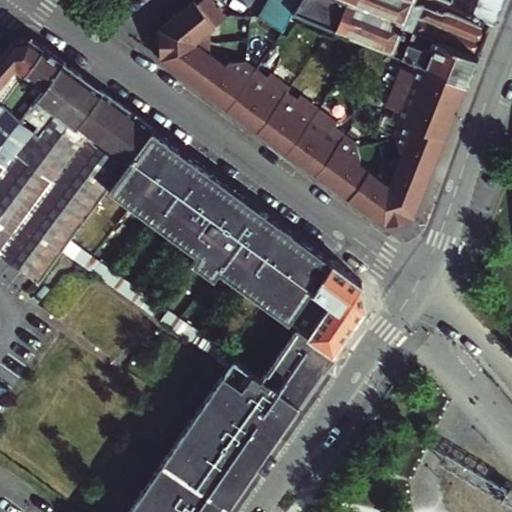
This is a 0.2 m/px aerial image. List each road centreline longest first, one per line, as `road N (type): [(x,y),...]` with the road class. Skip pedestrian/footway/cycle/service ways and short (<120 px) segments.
road 1 (residential): [(106,52),(417,282)]
road 2 (tertiary): [(255,511),(417,282)]
road 3 (tertiary): [(417,282),(511,36)]
road 4 (residential): [(417,282),(511,378)]
